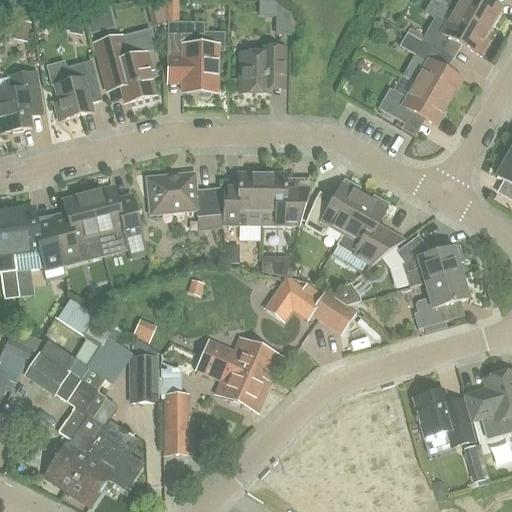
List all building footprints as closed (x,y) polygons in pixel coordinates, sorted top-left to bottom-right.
[(491,32),(504,9),(486,0),(447,0),(444,6),(455,12),(491,32)] [(180,1),(180,22),(188,22),(189,1),(180,1)] [(279,25),(287,15),(275,5),(267,14),(279,25)] [(115,29),(109,8),(84,12),(90,36),(115,29)] [(491,32),(455,12),(448,25),(437,18),(425,39),(410,30),(407,34),(408,35),(433,48),(448,56),(455,42),(483,58),(492,43),(486,40),(491,32)] [(31,24),(19,21),(15,40),(27,43),(31,24)] [(82,34),(85,23),(73,21),(71,31),(82,34)] [(209,99),(212,95),(218,95),(218,47),(205,46),(205,24),(169,23),(168,58),(184,58),(184,87),(184,94),(198,94),(201,99),(209,99)] [(108,92),(122,88),(126,105),(155,97),(149,72),(152,71),(148,55),(157,53),(151,31),(122,39),(96,46),(104,75),(108,92)] [(426,61),(433,48),(408,35),(401,47),(426,61)] [(285,93),(285,76),(286,49),(257,48),(253,51),(253,55),(241,55),(241,95),(271,95),(271,93),(285,93)] [(61,122),(92,114),(90,106),(103,102),(92,62),(67,69),(70,84),(56,87),(61,104),(56,105),(61,122)] [(451,104),(464,80),(430,62),(417,85),(451,104)] [(44,116),(42,103),(37,73),(9,78),(11,92),(0,94),(0,134),(32,130),(30,118),(44,116)] [(451,104),(417,85),(409,100),(392,90),(380,110),(408,126),(415,115),(437,127),(451,104)] [(511,156),(498,179),(511,186),(511,156)] [(262,229),(263,176),(239,175),(239,202),(225,202),(228,228),(262,229)] [(196,192),(195,176),(149,181),(152,216),(197,211),(198,219),(223,216),(220,190),(196,192)] [(296,229),(305,199),(287,194),(287,176),(263,176),(262,229),(296,229)] [(344,235),(365,199),(343,187),(330,210),(316,202),(305,227),(324,238),(330,227),(344,235)] [(144,242),(137,216),(132,196),(117,200),(114,190),(89,196),(99,236),(114,232),(118,249),(125,247),(144,242)] [(51,218),(55,237),(62,263),(88,256),(84,240),(99,236),(89,196),(63,203),(66,214),(51,218)] [(371,265),(387,243),(373,235),(387,212),(390,207),(373,197),(370,202),(365,199),(344,235),(336,248),(351,256),(352,254),(371,265)] [(62,263),(55,237),(51,218),(36,220),(35,211),(9,214),(14,254),(13,256),(15,272),(16,274),(45,270),(45,272),(63,268),(62,263)] [(14,254),(9,214),(0,215),(0,274),(15,272),(13,256),(14,254)] [(409,291),(426,286),(462,276),(455,250),(431,257),(429,251),(419,238),(397,255),(404,264),(407,276),(405,276),(408,287),(409,291)] [(237,265),(235,248),(226,248),(227,266),(237,265)] [(446,324),(449,323),(445,308),(469,301),(462,276),(426,286),(430,300),(419,304),(416,308),(419,315),(415,316),(419,332),(425,330),(446,324)] [(200,299),(204,285),(192,281),(188,295),(200,299)] [(274,298),(307,320),(309,317),(322,298),(307,288),(303,293),(286,281),(274,298)] [(346,308),(361,304),(359,297),(350,285),(333,299),(332,299),(346,308)] [(341,338),(356,315),(345,308),(346,308),(332,299),(333,299),(325,294),(309,317),(341,338)] [(100,349),(113,328),(97,318),(98,315),(70,297),(57,318),(86,335),(83,339),(100,349)] [(425,330),(426,336),(448,330),(446,324),(425,330)] [(27,364),(33,352),(11,341),(5,353),(27,364)] [(282,360),(240,342),(234,355),(209,344),(202,359),(270,389),(282,360)] [(70,374),(69,373),(76,362),(48,343),(41,355),(26,378),(55,397),(67,405),(81,383),(69,376),(70,374)] [(258,416),(270,389),(202,359),(196,373),(221,384),(215,397),(258,416)] [(131,406),(157,406),(156,362),(130,362),(131,406)] [(86,457),(95,443),(104,430),(92,422),(107,401),(97,394),(106,381),(90,370),(81,383),(67,405),(75,410),(59,435),(71,443),(70,446),(68,445),(46,479),(68,494),(90,460),(86,457)] [(496,422),(511,417),(511,374),(485,382),(488,392),(467,398),(474,423),(495,417),(496,422)] [(0,402),(9,382),(0,378),(0,402)] [(442,395),(440,392),(437,391),(430,393),(427,396),(427,399),(415,402),(426,441),(447,435),(452,450),(475,444),(467,419),(452,423),(444,394),(442,395)] [(173,397),(166,397),(166,398),(166,433),(188,433),(188,397),(173,397)] [(386,416),(361,423),(374,466),(399,459),(386,416)] [(37,451),(23,442),(13,457),(27,467),(37,451)] [(332,447),(314,465),(343,495),(362,477),(332,447)] [(474,486),(485,483),(475,449),(463,452),(474,486)] [(91,509),(113,475),(90,460),(68,494),(91,509)] [(439,483),(431,486),(438,499),(449,496),(447,488),(439,483)]
